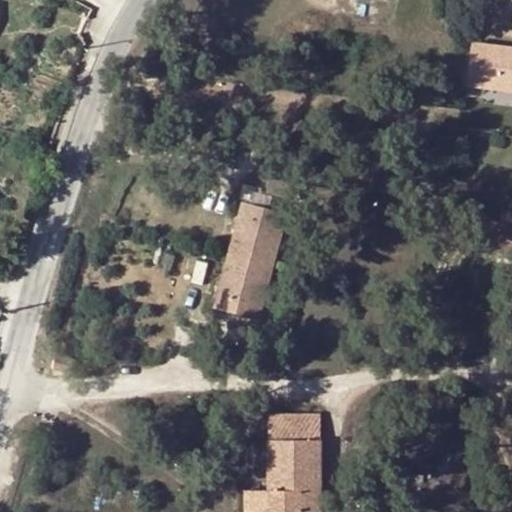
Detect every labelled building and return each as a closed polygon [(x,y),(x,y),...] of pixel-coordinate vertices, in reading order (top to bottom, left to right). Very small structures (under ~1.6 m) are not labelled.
[(511,89),(511,41),(470,39),(467,86),(511,89)] [(294,202),(298,187),(270,180),(266,195),(294,202)] [(250,194),(248,205),(267,211),(269,200),(250,194)] [(213,309),(256,321),(283,215),(267,211),(248,205),(242,204),(213,309)] [(511,216),(501,215),(497,251),(511,252),(511,216)] [(255,351),(259,336),(228,328),(223,342),(255,351)] [(271,511),(322,511),(321,418),(270,419),(271,495),(271,511)] [(271,511),(271,495),(246,495),(246,511),(271,511)]
